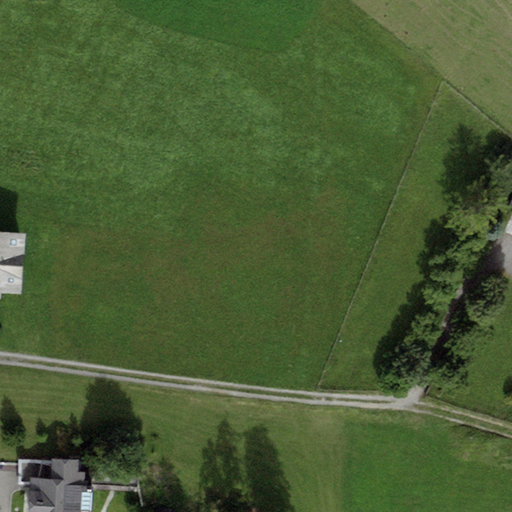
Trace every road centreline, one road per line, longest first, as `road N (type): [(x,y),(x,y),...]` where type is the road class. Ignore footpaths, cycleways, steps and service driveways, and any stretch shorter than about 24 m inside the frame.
road 1 (track): [(0,358),(409,406)]
road 2 (track): [(409,406),(465,287),(490,255)]
